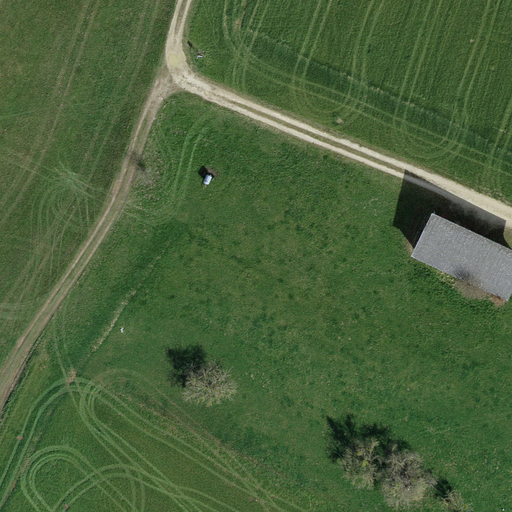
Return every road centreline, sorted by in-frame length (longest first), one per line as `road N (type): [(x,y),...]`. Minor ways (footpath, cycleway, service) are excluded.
road 1 (track): [(184,0),(172,64),(154,87),(93,238),(0,375)]
road 2 (track): [(172,64),(511,214)]
